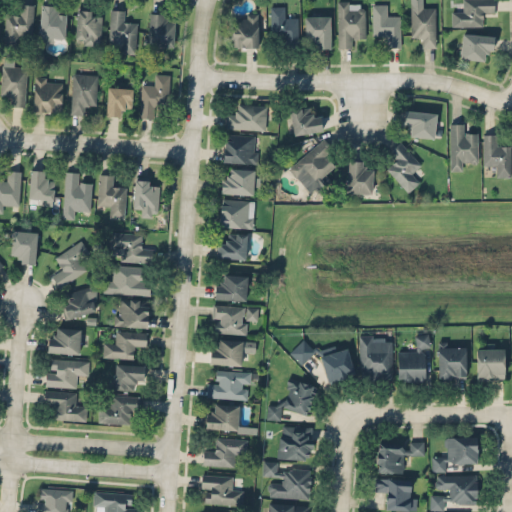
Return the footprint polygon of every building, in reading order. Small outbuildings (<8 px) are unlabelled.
[(337,0),(337,46),(355,46),(355,36),(365,36),(365,0),(337,0)] [(410,0),(410,36),(418,36),(418,46),(434,46),(434,8),(425,8),(425,0),(410,0)] [(451,24),(482,25),(483,14),(493,14),(493,0),(461,0),(461,7),(451,7),(451,24)] [(32,4),(15,3),(15,13),(5,12),(4,44),(21,44),(21,34),(32,35),(32,4)] [(372,36),(382,36),(382,45),(400,45),(400,13),(390,13),(390,3),(372,3),(372,36)] [(58,5),(41,4),(39,39),(63,41),(65,13),(58,13),(58,5)] [(270,36),(280,36),(280,47),(297,47),(297,16),(288,16),(288,6),(270,6),(270,36)] [(76,42),(100,42),(100,9),(76,9),(76,42)] [(117,42),(116,51),(135,52),(136,21),(127,20),(128,9),(110,9),(108,41),(117,42)] [(148,44),(173,45),(173,14),(148,13),(148,44)] [(257,46),(257,13),(229,13),(229,46),(257,46)] [(329,46),(329,15),(304,15),(304,39),(310,39),(310,46),(329,46)] [(491,33),(461,33),(461,58),(491,58),(491,33)] [(11,105),(25,105),(25,65),(2,65),(1,94),(11,94),(11,105)] [(85,104),(96,104),(97,73),(72,72),(70,113),(85,113),(85,104)] [(170,73),(151,72),(150,82),(141,81),(139,116),(157,117),(157,107),(167,108),(170,73)] [(61,77),(33,77),(33,109),(61,110),(61,77)] [(132,106),(132,86),(107,86),(107,114),(121,114),(121,106),(132,106)] [(225,127),(265,127),(265,104),(235,103),(235,113),(225,113),(225,127)] [(319,113),(310,114),(309,107),(290,108),(292,133),(321,130),(319,113)] [(433,137),(436,112),(405,108),(403,125),(411,126),(410,134),(433,137)] [(478,131),(467,131),(467,122),(449,122),(449,169),(467,169),(467,159),(478,159),(478,131)] [(223,160),(255,162),(257,134),(224,133),(223,160)] [(511,144),(500,144),(500,133),(482,133),(482,165),(492,165),(492,175),(511,175),(511,144)] [(288,167),(311,193),(326,180),(320,174),(333,162),(327,155),(334,149),(323,136),(288,167)] [(421,163),(399,141),(387,153),(394,159),(385,168),(407,190),(421,177),(414,170),(421,163)] [(371,191),(372,161),(347,160),(347,191),(371,191)] [(222,193),(253,193),(253,168),(229,168),(229,169),(222,169),(222,193)] [(45,169),(29,169),(29,202),(52,202),(52,179),(45,179),(45,169)] [(4,178),(0,178),(0,211),(2,211),(2,203),(18,203),(19,170),(4,170),(4,178)] [(89,209),(91,182),(82,181),(82,172),(64,171),(61,216),(73,216),(74,208),(89,209)] [(125,186),(115,185),(116,174),(98,173),(97,206),(106,206),(106,216),(124,217),(125,186)] [(158,216),(158,179),(134,179),(134,208),(140,208),(140,216),(158,216)] [(219,225),(251,226),(253,199),(220,198),(219,225)] [(11,261),(34,261),(36,230),(12,229),(11,261)] [(151,261),(151,243),(142,243),(142,232),(110,231),(109,250),(119,250),(119,260),(151,261)] [(217,256),(245,256),(245,232),(226,232),(226,241),(217,241),(217,256)] [(51,273),(59,286),(86,268),(80,258),(87,253),(79,241),(53,257),(60,267),(51,273)] [(149,294),(149,278),(141,278),(141,265),(114,264),(113,281),(104,280),(103,292),(149,294)] [(245,273),(215,273),(215,298),(245,298),(245,273)] [(62,303),(65,316),(99,308),(93,285),(66,291),(69,301),(62,303)] [(115,325),(147,325),(147,298),(115,298),(115,325)] [(244,333),(245,316),(256,317),(256,305),(212,303),(210,331),(244,333)] [(47,351),(79,351),(79,327),(57,327),(57,335),(47,335),(47,351)] [(145,349),(146,331),(114,329),(113,338),(103,337),(102,356),(134,358),(134,348),(145,349)] [(392,378),(392,341),(378,341),(378,333),(359,333),(359,378),(392,378)] [(397,380),(424,380),(423,347),(428,347),(428,333),(414,333),(415,349),(396,349),(397,380)] [(300,363),(314,350),(303,338),(289,351),(300,363)] [(253,351),(253,339),(217,339),(217,345),(209,345),(209,362),(242,362),(242,351),(253,351)] [(465,378),(465,342),(436,342),(436,378),(465,378)] [(502,380),(502,346),(475,346),(475,380),(502,380)] [(323,378),(351,378),(351,349),(323,349),(323,378)] [(77,386),(77,377),(87,377),(87,358),(46,357),(45,385),(77,386)] [(143,363),(114,363),(114,387),(133,387),(133,379),(143,379),(143,363)] [(249,370),(217,369),(216,378),(207,378),(206,396),(248,398),(249,370)] [(306,414),(316,385),(290,376),(280,405),(306,414)] [(85,400),(75,400),(75,390),(44,389),(44,407),(54,408),(54,418),(84,419),(85,400)] [(109,403),(99,402),(98,421),(131,422),(131,411),(140,411),(141,394),(109,394),(109,403)] [(206,409),(206,427),(237,427),(237,403),(214,403),(214,409),(206,409)] [(266,416),(277,418),(279,406),(268,404),(266,416)] [(310,458),(312,425),(278,424),(277,456),(310,458)] [(476,435),(442,435),(442,455),(431,455),(431,470),(445,470),(445,461),(476,461),(476,435)] [(202,464),(234,465),(234,455),(245,455),(245,437),(213,436),(213,446),(203,445),(202,464)] [(406,453),(423,452),(422,440),(405,441),(406,453)] [(402,472),(403,442),(376,441),(376,471),(402,472)] [(269,496),(308,498),(310,469),(277,467),(278,460),(263,460),(262,475),(270,475),(269,496)] [(241,485),(232,485),(232,474),(201,473),(200,501),(241,502),(241,485)] [(476,473),(436,473),(436,492),(429,492),(429,508),(443,508),(443,501),(476,501),(476,473)] [(384,509),(415,509),(415,489),(407,489),(407,477),(374,477),(374,487),(384,487),(384,509)] [(70,511),(71,488),(38,487),(37,511),(70,511)] [(92,511),(133,511),(134,491),(92,491),(92,511)] [(266,511),(307,511),(307,503),(266,502),(266,511)]
